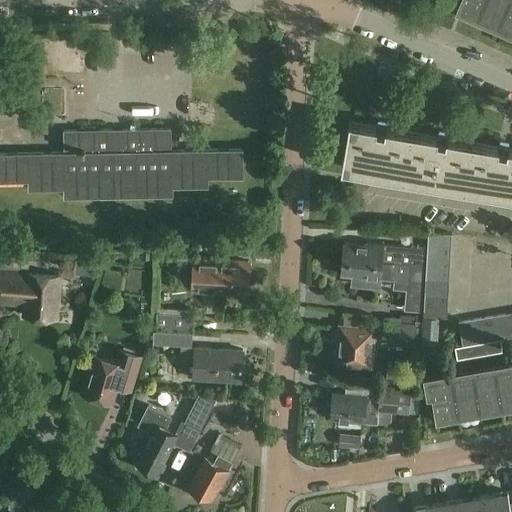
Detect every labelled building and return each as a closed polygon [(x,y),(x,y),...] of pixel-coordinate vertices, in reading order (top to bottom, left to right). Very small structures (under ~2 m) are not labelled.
[(511,0),(461,0),(456,12),(511,37),(511,0)] [(412,132),(350,122),(343,167),(404,178),(412,132)] [(207,177),(243,177),(242,149),(172,150),(171,129),(64,131),(65,153),(0,154),(0,181),(29,181),(29,190),(65,189),(65,198),(173,196),(172,187),(207,186),(207,177)] [(404,178),(465,189),(473,143),(412,132),(404,178)] [(511,149),(473,143),(465,189),(511,196),(511,149)] [(429,232),(428,244),(451,246),(452,234),(429,232)] [(366,244),(344,243),(343,258),(426,266),(427,256),(427,247),(366,243),(366,244)] [(450,258),(451,246),(428,244),(427,247),(427,256),(450,258)] [(30,248),(0,245),(0,268),(29,270),(30,248)] [(166,251),(171,251),(170,262),(187,263),(186,270),(193,270),(192,288),(218,290),(247,292),(249,262),(220,260),(220,261),(209,260),(196,260),(197,247),(166,246),(166,251)] [(427,256),(426,266),(426,268),(449,270),(450,258),(427,256)] [(426,268),(426,266),(343,258),(342,274),(351,275),(351,285),(379,287),(380,279),(394,280),(393,284),(425,287),(425,281),(426,268)] [(449,282),(449,270),(426,268),(425,281),(449,282)] [(25,316),(57,319),(60,277),(0,272),(0,301),(12,303),(12,300),(26,302),(25,316)] [(425,281),(425,287),(425,293),(448,294),(449,282),(425,281)] [(425,293),(424,305),(447,306),(448,294),(425,293)] [(446,318),(447,306),(424,305),(423,316),(446,318)] [(193,315),(157,313),(156,329),(169,329),(192,330),(193,315)] [(501,339),(510,338),(506,314),(495,316),(499,340),(501,339)] [(495,316),(483,318),(487,342),(499,340),(495,316)] [(423,343),(437,344),(438,319),(425,318),(423,343)] [(476,344),(487,342),(483,318),(472,320),(476,344)] [(374,340),(414,344),(416,323),(385,320),(385,322),(376,321),(375,329),(374,340)] [(463,346),(476,344),(472,320),(459,322),(463,346)] [(338,338),(336,350),(334,349),(333,359),(336,359),(335,363),(371,367),(374,340),(375,329),(339,325),(339,329),(336,329),(336,338),(338,338)] [(192,333),(154,331),(154,344),(181,345),(191,346),(192,333)] [(503,350),(501,339),(499,340),(487,342),(476,344),(463,346),(455,347),(457,359),(503,350)] [(191,346),(181,345),(181,360),(194,361),(194,379),(241,381),(243,350),(191,347),(191,346)] [(91,354),(87,370),(89,371),(83,393),(114,402),(120,379),(133,383),(131,388),(132,388),(141,355),(120,349),(117,362),(91,354)] [(386,381),(415,384),(417,369),(387,365),(386,381)] [(511,368),(430,383),(436,421),(511,408),(511,368)] [(334,394),(331,397),(330,404),(332,408),(331,419),(377,424),(379,410),(408,413),(407,421),(419,422),(422,391),(381,386),(380,397),(334,392),(334,394)] [(185,422),(200,430),(217,398),(198,395),(185,422)] [(176,433),(166,428),(172,415),(149,403),(138,424),(152,431),(136,461),(159,473),(175,444),(172,442),(176,433)] [(361,434),(340,431),(339,445),(360,447),(361,434)] [(218,454),(218,453),(213,462),(205,457),(189,487),(191,488),(192,491),(199,495),(202,494),(211,499),(219,485),(222,486),(230,471),(228,469),(232,461),(228,459),(237,443),(219,433),(213,443),(221,447),(218,454)] [(511,511),(508,491),(484,495),(486,511),(511,511)] [(486,511),(484,495),(460,499),(462,511),(486,511)] [(462,511),(460,499),(437,503),(438,511),(462,511)] [(413,507),(413,511),(438,511),(437,503),(413,507)]
